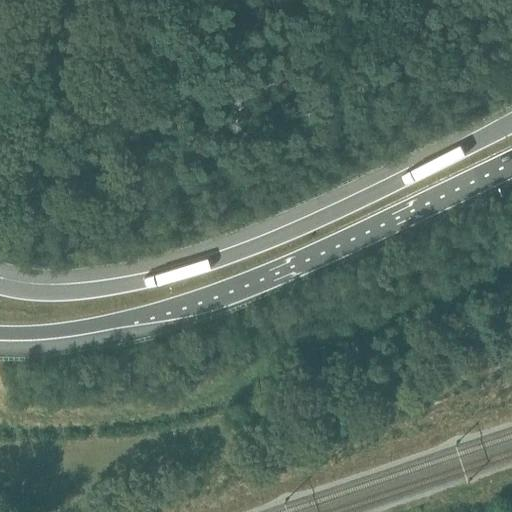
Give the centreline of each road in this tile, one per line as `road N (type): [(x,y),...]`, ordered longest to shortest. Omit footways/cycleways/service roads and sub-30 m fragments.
road 1 (motorway): [(0,336),(51,334),(212,291),(511,155)]
road 2 (motorway): [(511,126),(226,257),(76,291),(0,285)]
